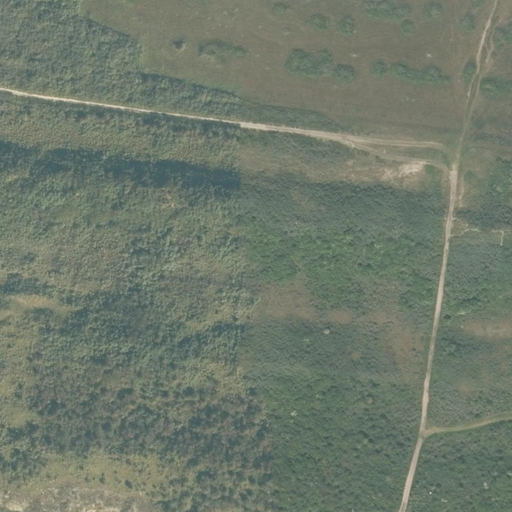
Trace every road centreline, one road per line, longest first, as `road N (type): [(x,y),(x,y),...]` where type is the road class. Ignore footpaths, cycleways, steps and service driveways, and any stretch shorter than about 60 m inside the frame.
road 1 (track): [(511,154),(0,91)]
road 2 (track): [(420,435),(457,147)]
road 3 (track): [(400,511),(420,435),(511,417)]
road 4 (track): [(498,0),(457,147)]
